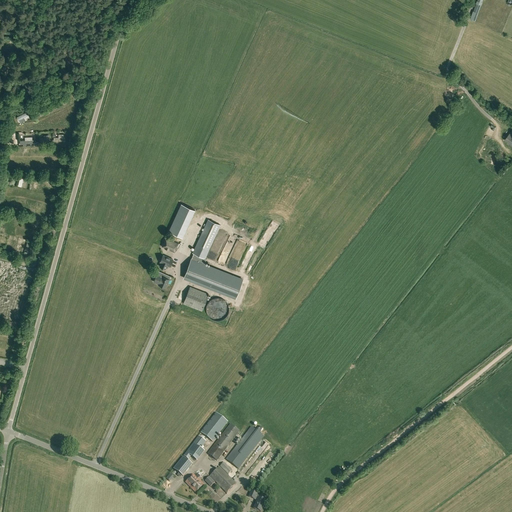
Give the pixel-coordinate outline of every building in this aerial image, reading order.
[(477,0),(473,11),(470,19),(475,21),(479,10),(483,0),(477,0)] [(77,100),(73,90),(68,92),(73,101),(77,100)] [(28,113),(26,110),(16,116),(18,119),(28,113)] [(169,229),(182,235),(195,208),(182,202),(169,229)] [(205,258),(218,230),(221,225),(208,219),(192,252),(193,253),(205,258)] [(174,252),(178,243),(165,238),(162,247),(174,252)] [(184,277),(235,297),(243,280),(204,264),(206,259),(205,258),(193,253),(184,277)] [(164,254),(160,262),(161,263),(159,266),(166,269),(167,266),(170,267),(174,259),(164,254)] [(166,287),(170,276),(158,270),(157,274),(156,274),(153,281),(166,287)] [(202,310),(208,294),(190,286),(183,303),(202,310)] [(212,442),(228,422),(217,413),(201,433),(212,442)] [(217,461),(239,431),(230,424),(208,454),(217,461)] [(238,469),(263,436),(251,427),(226,460),(238,469)] [(199,436),(193,442),(201,448),(206,441),(199,436)] [(193,442),(183,456),(188,460),(191,456),(197,462),(205,451),(193,442)] [(252,455),(248,462),(253,465),(257,459),(252,455)] [(183,476),(192,464),(183,456),(173,469),(183,476)] [(228,474),(232,471),(224,463),(220,466),(228,474)] [(255,481),(266,469),(262,465),(251,477),(255,481)] [(226,493),(236,484),(219,467),(210,476),(226,493)] [(195,493),(204,485),(198,478),(197,479),(193,475),(185,482),(195,493)] [(205,481),(210,487),(215,482),(209,476),(205,481)] [(258,493),(251,490),(248,497),(255,500),(256,497),(258,493)] [(256,501),(253,509),(261,511),(263,507),(264,507),(267,501),(256,497),(255,500),(256,501)]
